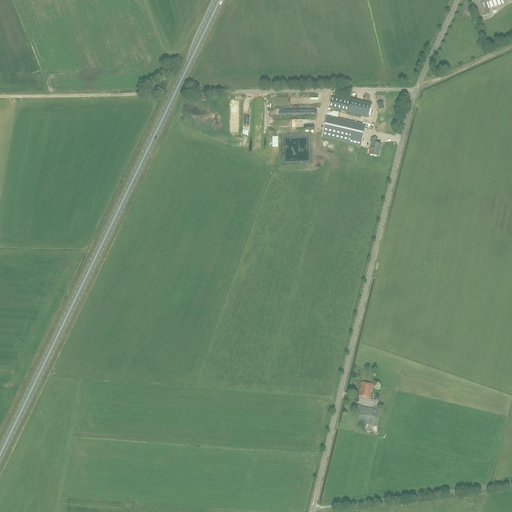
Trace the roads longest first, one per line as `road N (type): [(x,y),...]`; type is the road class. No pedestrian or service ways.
road 1 (primary): [(0,455),(220,0)]
road 2 (unclassified): [(311,508),(415,90)]
road 3 (unclassified): [(415,90),(190,93)]
road 4 (unclassified): [(311,508),(511,484)]
road 5 (track): [(0,96),(141,93),(165,83)]
